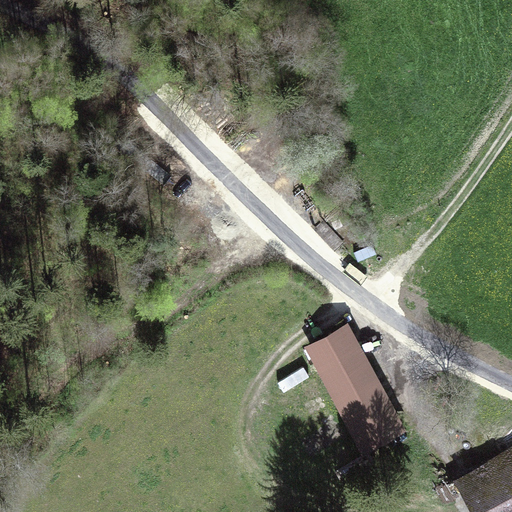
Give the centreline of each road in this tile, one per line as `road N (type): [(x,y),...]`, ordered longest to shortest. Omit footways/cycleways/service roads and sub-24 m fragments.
road 1 (unclassified): [(0,8),(75,39),(121,73),(325,272),(511,386)]
road 2 (track): [(293,241),(91,347),(0,429)]
road 3 (track): [(379,310),(511,125)]
